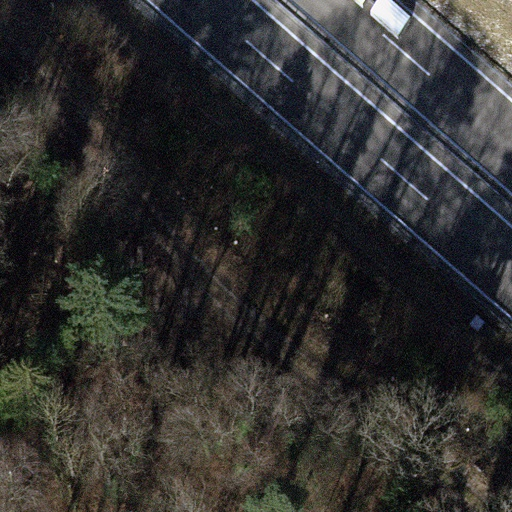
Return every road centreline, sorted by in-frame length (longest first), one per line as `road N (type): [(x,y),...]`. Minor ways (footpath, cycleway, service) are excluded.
road 1 (track): [(489,511),(202,280),(0,40)]
road 2 (trunk): [(197,0),(511,272)]
road 3 (track): [(227,302),(0,494)]
road 4 (trunk): [(511,147),(342,0)]
